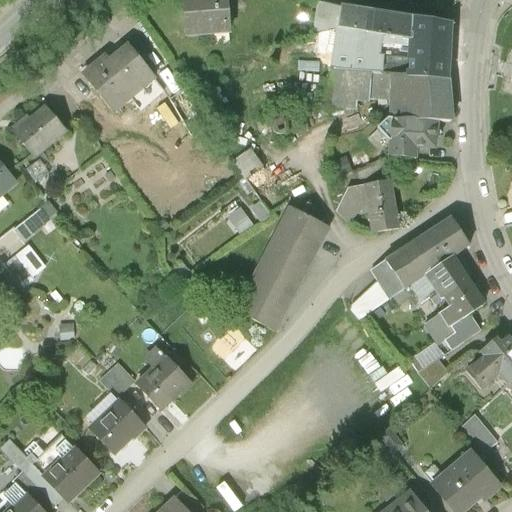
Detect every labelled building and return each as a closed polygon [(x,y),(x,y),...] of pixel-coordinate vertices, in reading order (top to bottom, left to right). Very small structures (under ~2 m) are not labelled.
[(230,0),(184,0),(187,38),(233,35),(230,0)] [(338,51),(368,54),(371,35),(416,41),(416,18),(347,8),(338,51)] [(454,24),(416,18),(416,41),(414,77),(452,79),(454,24)] [(157,82),(131,51),(113,66),(107,59),(84,79),(116,117),(157,82)] [(396,114),(395,76),(379,74),(383,55),(368,54),(338,51),(327,105),(396,114)] [(457,122),(452,79),(414,77),(395,76),(396,114),(393,156),(418,159),(420,117),(457,122)] [(67,135),(46,110),(14,138),(35,163),(67,135)] [(252,152),(234,165),(271,217),(288,205),(252,152)] [(351,174),(346,160),(330,166),(336,180),(351,174)] [(40,163),(27,171),(36,186),(49,177),(40,163)] [(0,200),(17,186),(0,165),(0,200)] [(391,181),(369,185),(372,209),(375,232),(398,227),(391,181)] [(361,210),(372,209),(369,185),(352,187),(338,212),(350,223),(361,210)] [(329,231),(291,211),(238,312),(276,332),(329,231)] [(402,293),(431,275),(463,254),(475,246),(455,216),(383,263),(402,293)] [(16,232),(25,244),(41,232),(31,220),(16,232)] [(164,222),(157,228),(164,235),(170,230),(164,222)] [(29,251),(6,269),(20,287),(43,268),(29,251)] [(463,254),(431,275),(452,305),(440,313),(451,331),(476,315),(495,303),(463,254)] [(6,269),(2,265),(0,266),(0,302),(20,287),(6,269)] [(486,330),(476,315),(451,331),(440,313),(420,326),(432,344),(410,358),(420,373),(486,330)] [(74,341),(73,328),(60,329),(61,342),(74,341)] [(511,342),(508,337),(495,348),(491,343),(479,354),(483,359),(468,372),(484,389),(500,375),(509,385),(511,382),(511,342)] [(191,388),(158,352),(145,363),(155,373),(138,389),(162,415),(191,388)] [(99,384),(117,403),(136,385),(119,366),(99,384)] [(37,414),(38,400),(25,399),(24,414),(37,414)] [(147,433),(120,405),(90,433),(115,460),(135,441),(137,443),(147,433)] [(487,451),(498,442),(475,416),(464,426),(487,451)] [(100,478),(78,454),(63,467),(61,465),(44,481),(68,507),(100,478)] [(501,489),(473,456),(431,490),(449,511),(464,511),(481,498),(485,502),(501,489)] [(424,511),(414,499),(396,511),(424,511)] [(187,511),(176,500),(163,511),(187,511)] [(40,511),(30,502),(20,511),(40,511)]
